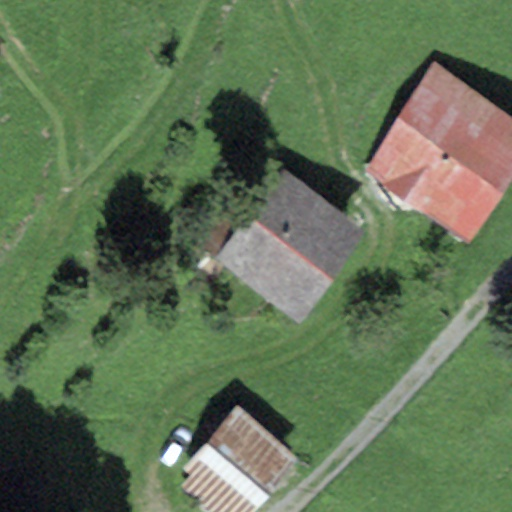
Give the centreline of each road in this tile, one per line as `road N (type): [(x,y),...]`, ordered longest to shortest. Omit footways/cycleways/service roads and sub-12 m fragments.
road 1 (track): [(284,0),(345,187),(386,240),(383,266),(324,340),(213,376),(164,405),(146,438),(150,511)]
road 2 (track): [(0,37),(62,127),(74,207),(207,0)]
road 3 (track): [(288,511),(511,264)]
